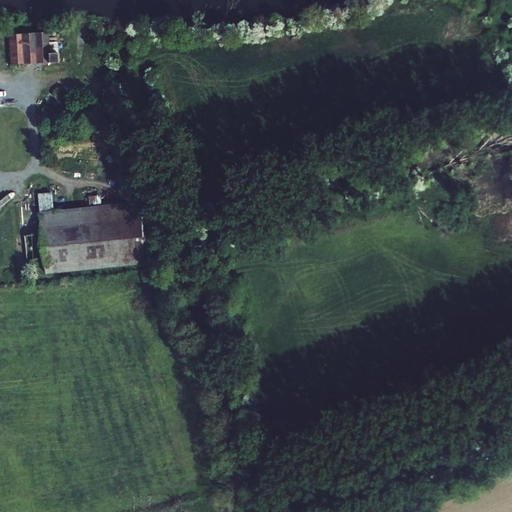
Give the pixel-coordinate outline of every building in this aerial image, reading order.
[(48,32),(8,35),(10,66),(48,63),(48,55),(50,54),(49,42),(48,32)] [(58,42),(49,42),(50,54),(57,54),(59,54),(58,42)] [(48,55),(48,63),(48,65),(58,64),(57,54),(50,54),(48,55)] [(38,195),(40,213),(55,212),(53,193),(38,195)] [(89,198),(91,208),(103,207),(101,196),(89,198)] [(40,213),(46,276),(148,266),(141,202),(103,207),(91,208),(55,212),(40,213)] [(39,234),(27,235),(29,259),(42,258),(39,234)] [(165,268),(143,271),(144,281),(167,279),(165,268)] [(314,511),(308,496),(280,507),(282,511),(314,511)]
